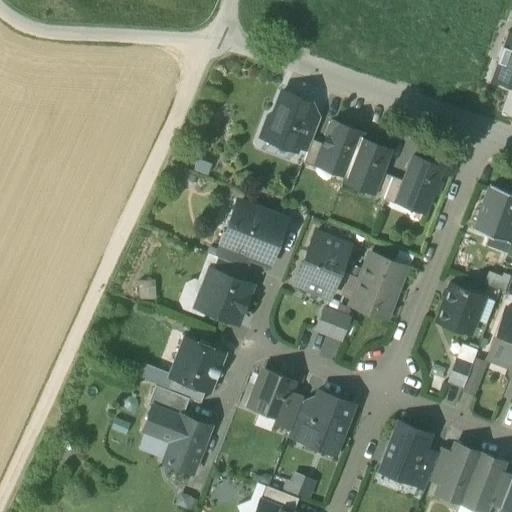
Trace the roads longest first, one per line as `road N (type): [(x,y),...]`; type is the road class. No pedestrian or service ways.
road 1 (track): [(0,507),(212,43)]
road 2 (residential): [(212,43),(480,136)]
road 3 (residential): [(381,391),(480,136)]
road 4 (residential): [(381,391),(511,444)]
road 5 (residential): [(251,341),(381,391)]
road 6 (residential): [(331,511),(381,391)]
